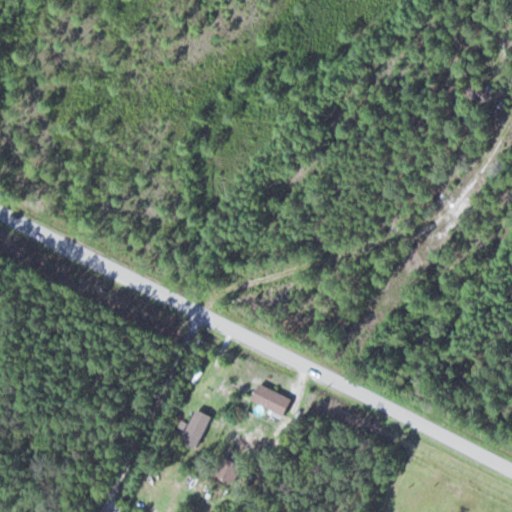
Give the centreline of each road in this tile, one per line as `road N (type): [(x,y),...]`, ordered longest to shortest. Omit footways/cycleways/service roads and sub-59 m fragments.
road 1 (residential): [(0,211),(511,467)]
road 2 (residential): [(199,311),(233,285),(427,225)]
road 3 (residential): [(199,311),(100,511)]
